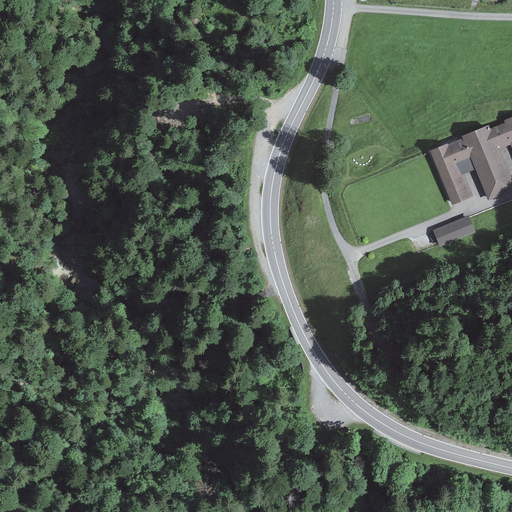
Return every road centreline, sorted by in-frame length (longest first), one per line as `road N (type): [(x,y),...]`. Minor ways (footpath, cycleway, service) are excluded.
road 1 (secondary): [(330,30),(273,180),(273,251),(292,310),(331,379),(364,411),(412,440),(511,468)]
road 2 (unclassified): [(483,200),(348,252),(325,198),(342,50),(330,30)]
road 3 (track): [(511,304),(458,344),(427,348),(394,339),(379,329),(348,252)]
